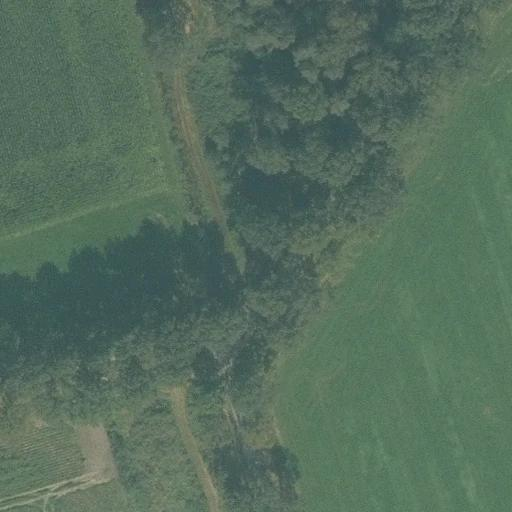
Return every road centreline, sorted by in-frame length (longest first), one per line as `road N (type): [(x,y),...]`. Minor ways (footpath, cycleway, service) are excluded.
road 1 (unclassified): [(212,343),(290,302),(467,0)]
road 2 (unclassified): [(0,400),(212,343)]
road 3 (unclassified): [(269,511),(212,343)]
